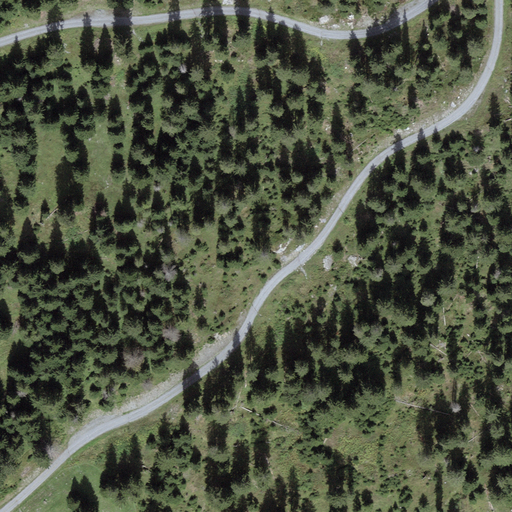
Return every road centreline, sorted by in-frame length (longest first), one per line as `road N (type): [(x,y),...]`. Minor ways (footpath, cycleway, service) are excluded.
road 1 (track): [(499,0),(493,64),(473,100),(378,159),(215,361),(135,416),(93,432),(3,511)]
road 2 (track): [(0,43),(50,26),(222,9),(341,36),(375,32),(432,0)]
